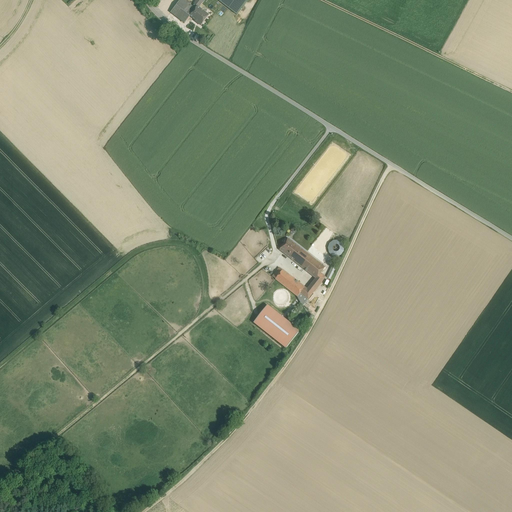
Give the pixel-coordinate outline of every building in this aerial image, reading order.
[(193,7),(183,0),(180,0),(170,12),(184,23),(190,16),(191,17),(198,7),(203,0),(196,0),(194,4),(195,5),(193,7)] [(217,0),(237,15),(248,0),(217,0)] [(209,15),(198,7),(191,17),(198,22),(197,23),(201,26),(209,15)] [(280,250),(293,261),(303,250),(288,239),(280,250)] [(328,247),(328,251),(329,253),(331,255),(332,256),(335,257),(337,257),(340,256),(343,253),(344,251),(344,247),(343,244),(341,243),(339,242),(337,241),(334,241),(330,243),(329,244),(328,247)] [(325,267),(303,250),(293,261),(316,278),(312,283),(318,287),(326,277),(320,273),(325,267)] [(334,265),(327,278),(331,280),(337,266),(334,265)] [(307,289),(283,270),(282,271),(280,269),(273,277),(276,279),(275,280),(297,297),(303,306),(313,294),(307,289)] [(313,294),(318,287),(312,283),(307,289),(313,294)] [(300,331),(267,305),(253,323),(286,348),(300,331)]
